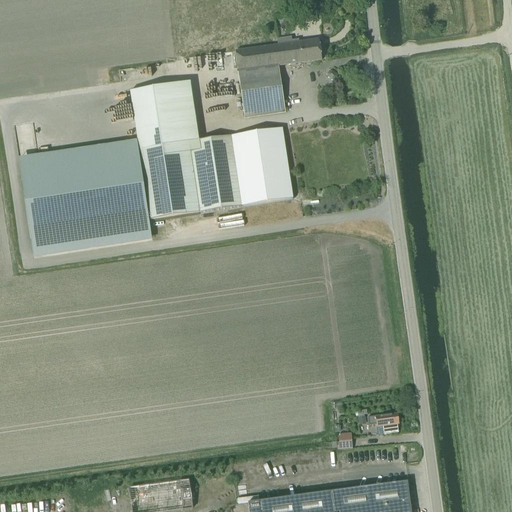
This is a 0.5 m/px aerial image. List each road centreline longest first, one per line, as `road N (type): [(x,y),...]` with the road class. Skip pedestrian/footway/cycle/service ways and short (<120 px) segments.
road 1 (tertiary): [(375,55),(437,511)]
road 2 (unknown): [(240,511),(237,496),(250,486),(430,465)]
road 3 (unclassified): [(375,55),(509,37)]
